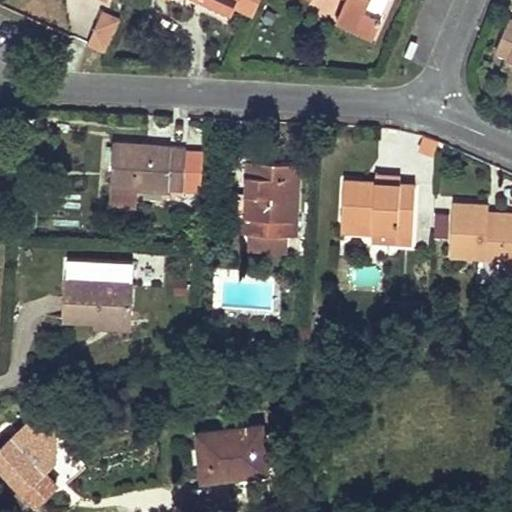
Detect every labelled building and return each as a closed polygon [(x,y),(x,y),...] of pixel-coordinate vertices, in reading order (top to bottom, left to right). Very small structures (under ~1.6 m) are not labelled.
[(238,1),(256,9),(260,0),(197,0),(232,15),(235,7),(238,1)] [(287,0),(307,8),(310,0),(287,0)] [(333,0),(343,4),(336,19),(374,36),(390,0),(333,0)] [(254,15),(256,9),(238,1),(235,7),(254,15)] [(102,10),(87,43),(106,52),(121,18),(102,10)] [(511,18),(510,17),(497,50),(510,55),(508,59),(511,60),(511,18)] [(17,109),(1,108),(1,119),(16,120),(17,109)] [(433,155),(439,141),(424,135),(418,149),(433,155)] [(111,185),(135,187),(184,190),(187,147),(114,142),(111,185)] [(251,216),(242,216),(241,233),(248,233),(288,235),(296,235),(300,163),(250,160),(249,192),(248,194),(252,194),(251,216)] [(376,174),(375,182),(400,183),(401,176),(376,174)] [(400,183),(375,182),(344,180),(342,221),(373,223),(372,230),(372,240),(397,242),(397,232),(412,232),(415,184),(400,183)] [(134,207),(135,187),(111,185),(110,205),(134,207)] [(236,215),(242,216),(251,216),(252,194),(248,194),(249,192),(238,191),(234,196),(233,211),(236,215)] [(511,218),(488,217),(488,211),(488,204),(455,202),(455,211),(453,235),(452,253),(511,256),(511,218)] [(453,235),(455,211),(439,211),(438,234),(453,235)] [(342,229),(372,230),(373,223),(342,221),(342,229)] [(412,242),(412,232),(397,232),(397,242),(412,242)] [(288,250),(288,235),(248,233),(247,248),(288,250)] [(137,254),(138,286),(163,285),(162,253),(137,254)] [(104,316),(131,317),(134,281),(68,277),(66,318),(98,320),(104,320),(104,316)] [(401,315),(422,315),(422,302),(394,302),(394,315),(401,315)] [(422,321),(422,315),(401,315),(402,323),(422,321)] [(131,327),(131,317),(104,316),(104,320),(98,320),(97,325),(131,327)] [(203,477),(268,469),(262,424),(198,432),(203,477)] [(13,437),(0,449),(0,463),(38,503),(58,484),(13,437)]
